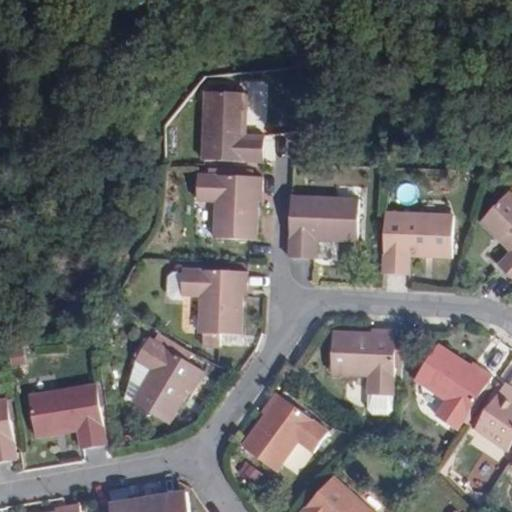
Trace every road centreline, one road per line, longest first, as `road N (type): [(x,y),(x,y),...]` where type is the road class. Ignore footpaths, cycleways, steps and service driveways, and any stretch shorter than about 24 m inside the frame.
road 1 (residential): [(291,318),(322,299),(484,308),(511,323)]
road 2 (residential): [(201,456),(0,493)]
road 3 (residential): [(291,318),(277,272),(283,149)]
road 4 (residential): [(201,456),(291,318)]
